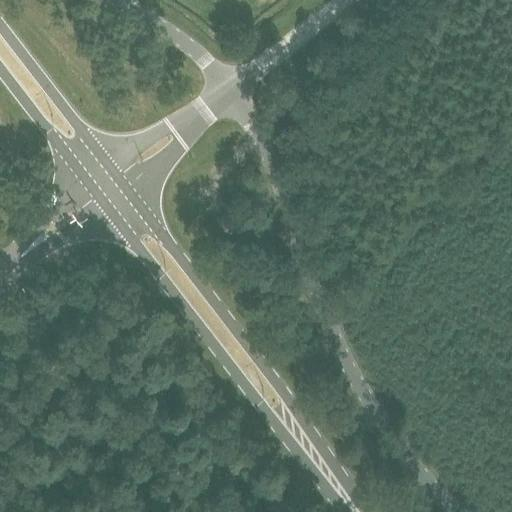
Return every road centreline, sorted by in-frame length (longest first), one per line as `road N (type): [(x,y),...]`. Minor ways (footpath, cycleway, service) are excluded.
road 1 (unclassified): [(452,511),(350,372),(276,174),(230,91)]
road 2 (primary): [(366,511),(127,191)]
road 3 (primary): [(106,208),(345,511)]
road 4 (primary): [(110,169),(0,25)]
road 5 (unclassified): [(230,91),(184,43),(114,0)]
road 6 (unclassified): [(230,91),(344,0)]
road 7 (primary): [(0,69),(87,185)]
